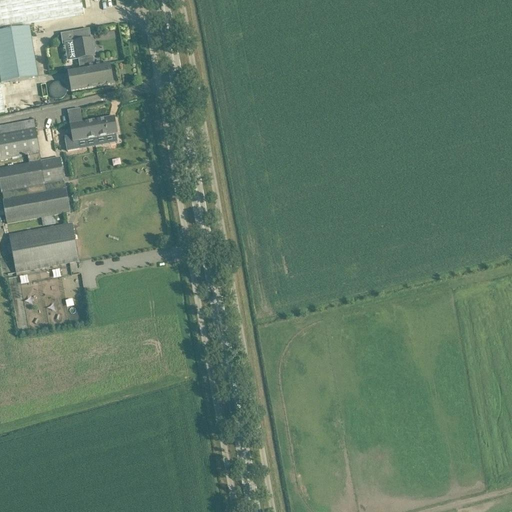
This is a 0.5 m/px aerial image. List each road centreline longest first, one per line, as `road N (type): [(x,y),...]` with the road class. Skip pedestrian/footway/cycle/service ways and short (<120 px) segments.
road 1 (unclassified): [(235,511),(142,0)]
road 2 (primary): [(253,511),(161,0)]
road 3 (unclassified): [(275,511),(185,0)]
